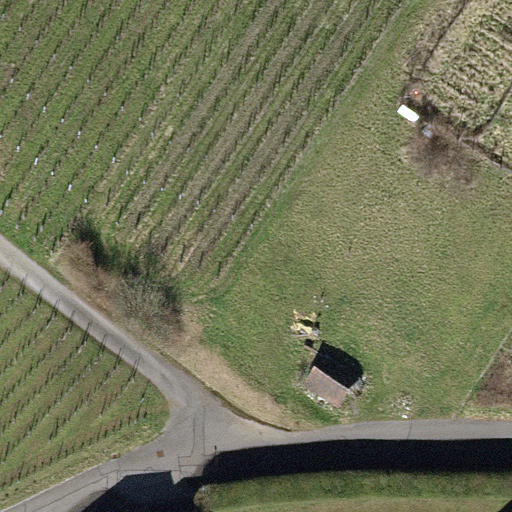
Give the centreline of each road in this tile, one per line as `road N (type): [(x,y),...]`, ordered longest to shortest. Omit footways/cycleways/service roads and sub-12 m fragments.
road 1 (residential): [(54,511),(237,443),(511,443)]
road 2 (track): [(237,443),(0,258)]
